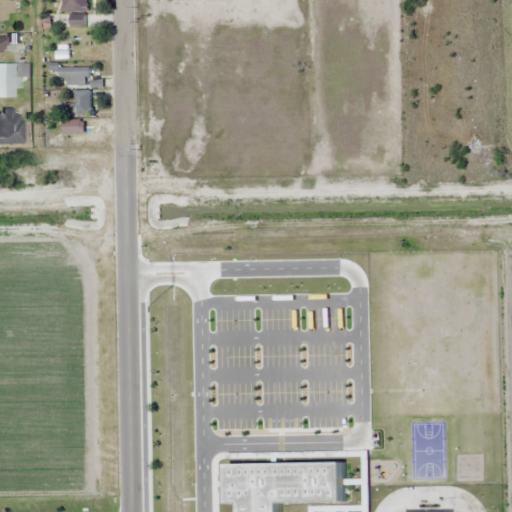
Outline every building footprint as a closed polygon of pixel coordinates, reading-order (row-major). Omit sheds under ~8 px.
[(0,0),(0,21),(5,21),(5,12),(13,12),(13,1),(4,2),(4,0),(0,0)] [(88,0),(61,0),(62,2),(70,2),(71,12),(89,11),(88,0)] [(84,16),(70,16),(70,27),(84,27),(84,16)] [(0,53),(8,54),(8,43),(16,43),(16,37),(0,36),(0,53)] [(0,64),(0,98),(19,98),(19,78),(30,78),(30,65),(0,64)] [(68,86),(90,86),(90,67),(59,67),(59,77),(68,77),(68,86)] [(78,115),(88,114),(88,106),(87,106),(87,92),(76,92),(78,115)] [(0,144),(21,145),(22,112),(0,111),(0,144)] [(81,121),(62,121),(62,134),(81,134),(81,121)] [(226,458),(342,457),(343,501),(280,502),(280,511),(322,511),(322,510),(344,510),(344,511),(238,511),(238,502),(227,502),(226,458)]
